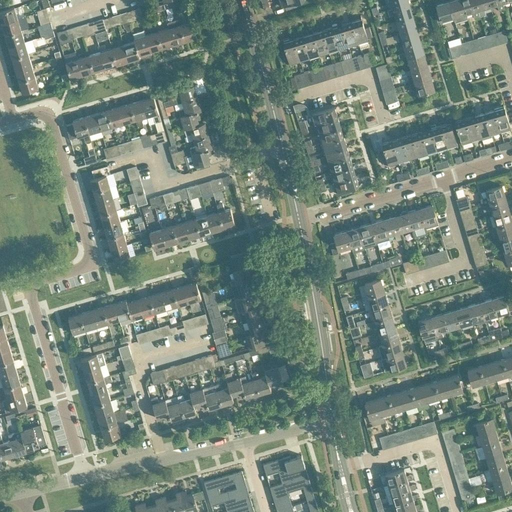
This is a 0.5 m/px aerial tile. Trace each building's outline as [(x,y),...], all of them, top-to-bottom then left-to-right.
[(46,7),(50,6),(49,3),(48,0),(41,0),(43,5),(35,7),(36,10),(46,7)] [(280,0),(282,5),(281,5),(281,6),(285,5),(286,9),(296,7),(294,2),(299,0),(280,0)] [(391,0),(393,8),(394,8),(409,3),(407,0),(391,0)] [(449,1),(454,17),(453,17),(455,23),(468,19),(466,13),(462,0),(452,0),(449,1)] [(462,0),(466,13),(472,11),(474,18),(480,16),(475,0),(462,0)] [(475,0),(480,16),(486,14),(485,12),(484,8),(490,6),(488,0),(475,0)] [(488,0),(490,6),(496,4),(498,11),(505,9),(502,1),(501,0),(488,0)] [(173,1),(162,4),(163,9),(175,6),(173,1)] [(439,12),(435,13),(437,22),(442,21),(442,20),(453,17),(454,17),(449,1),(444,3),(437,5),(437,4),(436,4),(439,12)] [(410,4),(409,3),(394,8),(393,8),(388,9),(389,15),(395,13),(397,20),(413,16),(413,15),(409,4),(410,4)] [(18,18),(14,7),(0,10),(0,17),(2,23),(18,18)] [(46,8),(41,9),(43,14),(38,16),(41,24),(50,21),(46,8)] [(143,17),(142,12),(137,14),(135,9),(126,12),(129,22),(143,17)] [(129,22),(126,12),(112,16),(114,21),(119,19),(121,24),(129,22)] [(413,16),(397,20),(401,33),(417,28),(416,28),(413,16)] [(21,30),(18,18),(2,23),(5,34),(21,30)] [(104,18),(89,23),(90,28),(96,26),(97,31),(95,32),(95,33),(95,34),(96,35),(107,32),(107,28),(104,18)] [(362,18),(351,21),(357,41),(372,36),(369,27),(364,28),(362,18)] [(53,31),(50,21),(41,24),(45,39),(50,37),(48,32),(53,31)] [(197,37),(192,21),(180,24),(185,41),(197,37)] [(357,41),(351,21),(342,24),(349,47),(348,44),(357,41)] [(89,23),(81,25),(84,37),(95,33),(95,32),(97,31),(96,26),(90,28),(89,23)] [(339,50),(331,23),(332,27),(322,30),(328,50),(338,47),(339,50)] [(349,47),(342,24),(337,26),(336,23),(332,24),(331,23),(339,50),(339,49),(348,47),(349,47)] [(185,41),(180,24),(169,28),(174,44),(185,41)] [(174,44),(169,28),(157,31),(162,48),(174,44)] [(417,28),(401,33),(397,34),(399,40),(402,39),(404,45),(420,40),(416,28),(417,28)] [(25,41),(21,30),(5,34),(8,46),(25,41)] [(74,38),(73,33),(67,34),(66,30),(57,32),(60,42),(74,38)] [(328,50),(322,30),(313,33),(319,53),(328,50)] [(498,32),(502,43),(508,41),(505,30),(498,32)] [(162,48),(157,31),(146,35),(151,51),(162,48)] [(502,43),(498,32),(492,34),(496,45),(502,43)] [(319,53),(313,33),(303,36),(309,55),(319,53)] [(496,45),(492,34),(491,34),(486,35),(489,47),(496,45)] [(151,51),(146,35),(134,38),(135,41),(140,57),(151,54),(151,51)] [(489,47),(486,35),(480,37),(483,49),(489,47)] [(309,55),(303,36),(294,39),(300,58),(309,55)] [(480,37),(474,39),(477,51),(483,49),(480,37)] [(300,58),(294,39),(293,39),(289,40),(288,38),(283,39),(283,38),(287,52),(282,53),(285,63),(300,58)] [(477,51),(474,39),(468,41),(471,52),(477,51)] [(420,40),(404,45),(408,57),(407,57),(424,52),(423,52),(420,40)] [(28,53),(25,41),(8,46),(12,58),(28,53)] [(135,41),(124,44),(129,61),(140,57),(135,41)] [(471,52),(468,41),(461,43),(465,54),(471,52)] [(461,43),(455,45),(459,56),(465,54),(461,43)] [(129,61),(124,44),(112,48),(117,64),(129,61)] [(117,64),(112,48),(106,50),(105,45),(99,47),(101,51),(106,68),(117,64)] [(449,46),(453,58),(459,56),(455,45),(453,45),(449,46)] [(106,68),(101,51),(89,55),(94,71),(106,68)] [(369,52),(364,54),(367,67),(373,65),(369,52)] [(424,52),(407,57),(407,58),(408,58),(411,69),(427,65),(427,64),(423,53),(424,52)] [(32,65),(28,53),(12,58),(15,69),(32,65)] [(367,67),(364,54),(358,56),(362,69),(367,67)] [(94,71),(89,55),(78,58),(83,74),(94,71)] [(64,65),(61,56),(55,57),(58,66),(64,65)] [(362,69),(358,56),(352,58),(356,70),(362,69)] [(83,74),(78,58),(66,62),(71,78),(83,74)] [(356,70),(352,58),(346,59),(350,72),(356,70)] [(350,72),(346,59),(341,61),(344,74),(350,72)] [(344,74),(341,61),(335,63),(339,76),(344,74)] [(339,76),(335,63),(329,64),(332,77),(339,76)] [(387,63),(376,66),(378,73),(389,69),(387,63)] [(332,77),(329,64),(323,66),(327,79),(332,77)] [(35,76),(32,65),(15,69),(19,81),(35,76)] [(428,65),(427,65),(411,69),(411,70),(413,75),(408,77),(410,83),(431,77),(431,76),(431,77),(427,65),(428,65)] [(327,79),(323,66),(317,68),(321,81),(327,79)] [(321,81),(317,68),(311,70),(315,83),(321,81)] [(391,76),(389,69),(378,73),(379,79),(391,76)] [(315,83),(311,70),(305,71),(309,85),(315,83)] [(309,85),(305,71),(300,73),(304,86),(309,85)] [(304,86),(300,73),(294,75),(294,77),(298,88),(304,86)] [(39,88),(35,76),(19,81),(22,92),(39,88)] [(393,82),(391,76),(379,79),(381,85),(393,82)] [(431,77),(410,83),(411,89),(415,88),(417,95),(435,89),(434,89),(431,77)] [(394,88),(393,82),(381,85),(383,91),(394,88)] [(194,85),(179,89),(181,96),(176,98),(163,101),(162,97),(158,98),(161,109),(170,106),(183,102),(182,102),(197,97),(194,85)] [(396,94),(394,88),(383,91),(385,97),(396,94)] [(398,100),(396,94),(385,97),(386,104),(398,100)] [(161,121),(154,96),(142,100),(147,116),(153,114),(155,122),(161,121)] [(201,110),(197,97),(182,102),(183,102),(185,109),(179,110),(181,116),(201,110)] [(147,116),(142,100),(131,103),(135,119),(138,127),(144,125),(141,118),(147,116)] [(135,119),(131,103),(119,106),(124,123),(135,119)] [(493,106),(502,132),(501,132),(510,129),(511,130),(511,129),(504,106),(499,108),(498,105),(494,107),(493,106)] [(124,123),(119,106),(108,110),(112,126),(124,123)] [(161,109),(163,118),(168,117),(167,112),(170,111),(171,108),(170,106),(161,109)] [(502,132),(493,106),(494,110),(485,112),(491,135),(492,135),(491,132),(500,129),(501,132),(502,132)] [(315,113),(318,123),(338,117),(335,107),(315,113)] [(112,126),(108,110),(96,113),(101,129),(112,126)] [(203,115),(201,110),(181,116),(184,128),(190,127),(199,124),(197,117),(203,115)] [(491,135),(485,112),(475,115),(482,138),(482,137),(491,135)] [(101,129),(96,113),(85,117),(89,133),(101,129)] [(482,138),(475,115),(465,118),(472,141),(471,138),(481,135),(482,138)] [(89,133),(85,117),(73,120),(74,123),(67,125),(66,124),(70,140),(71,139),(70,138),(83,135),(85,142),(91,140),(89,133)] [(341,126),(338,117),(318,123),(321,132),(341,126)] [(472,141),(465,118),(455,121),(462,144),(463,144),(463,143),(472,141)] [(205,122),(199,124),(190,127),(192,134),(187,135),(188,141),(194,140),(209,135),(205,122)] [(451,123),(441,125),(447,145),(457,142),(451,123)] [(447,145),(441,125),(431,128),(437,148),(447,145)] [(344,136),(341,126),(321,132),(324,142),(344,136)] [(437,148),(431,128),(426,130),(426,127),(421,129),(420,127),(420,128),(421,131),(427,151),(437,148)] [(158,132),(150,135),(151,140),(157,138),(158,143),(167,140),(164,129),(158,131),(158,132)] [(421,131),(412,134),(418,154),(427,151),(421,131)] [(176,144),(173,132),(168,134),(172,145),(176,144)] [(158,143),(157,138),(151,140),(150,135),(147,136),(147,134),(140,136),(144,147),(158,143)] [(418,154),(412,134),(402,137),(408,157),(418,154)] [(212,148),(209,135),(194,140),(196,146),(190,148),(192,154),(212,148)] [(144,147),(140,136),(132,138),(132,140),(127,142),(128,147),(133,145),(135,150),(144,147)] [(347,146),(344,136),(324,142),(327,152),(347,146)] [(408,157),(402,137),(393,140),(398,160),(408,157)] [(398,160),(393,140),(382,143),(385,153),(381,154),(384,164),(398,160)] [(506,149),(504,142),(498,144),(500,150),(506,149)] [(349,155),(347,146),(327,152),(330,161),(349,155)] [(214,153),(212,148),(192,154),(197,170),(210,166),(209,162),(210,162),(208,154),(214,153)] [(171,153),(173,159),(185,156),(183,149),(171,153)] [(84,157),(86,164),(91,163),(98,161),(95,151),(88,153),(89,156),(84,157)] [(463,155),(465,161),(473,158),(471,152),(463,155)] [(353,165),(349,155),(330,161),(333,171),(353,165)] [(454,157),(456,164),(463,162),(461,155),(454,157)] [(186,161),(185,156),(173,159),(174,165),(186,161)] [(447,160),(441,161),(443,168),(449,166),(447,160)] [(106,173),(110,172),(109,171),(108,172),(108,171),(109,170),(108,165),(92,170),(94,178),(90,179),(94,191),(110,186),(106,173)] [(356,174),(353,165),(333,171),(336,180),(333,181),(333,182),(356,174)] [(127,169),(131,183),(136,182),(134,176),(139,175),(136,166),(127,169)] [(409,171),(402,173),(404,179),(410,177),(409,171)] [(359,184),(356,174),(333,182),(336,191),(339,190),(340,195),(350,192),(349,188),(359,184)] [(143,189),(139,175),(134,176),(136,182),(131,183),(133,192),(143,189)] [(221,177),(209,180),(213,192),(225,188),(221,177)] [(213,192),(209,180),(198,184),(201,195),(213,192)] [(201,195),(198,184),(186,187),(190,199),(201,195)] [(486,190),(488,196),(480,199),(482,205),(506,198),(506,197),(505,198),(502,186),(502,185),(486,190),(486,191),(486,190)] [(113,198),(110,186),(94,191),(97,203),(113,198)] [(190,199),(186,187),(172,192),(174,196),(179,195),(180,200),(189,197),(189,199),(190,199)] [(148,203),(143,189),(133,192),(136,201),(141,199),(143,205),(148,203)] [(180,200),(179,195),(174,196),(172,192),(163,194),(167,208),(166,204),(180,200)] [(167,208),(163,194),(149,198),(151,203),(156,202),(157,207),(160,206),(161,210),(168,209),(167,208)] [(456,199),(458,206),(470,202),(468,196),(456,199)] [(117,209),(113,198),(97,203),(101,214),(117,209)] [(506,198),(482,205),(484,211),(492,209),(494,214),(493,214),(493,215),(509,210),(506,198)] [(471,208),(470,202),(458,206),(460,212),(471,208)] [(222,203),(216,204),(219,212),(224,228),(235,224),(230,208),(225,210),(222,203)] [(420,208),(425,224),(425,225),(426,228),(438,224),(432,204),(432,205),(420,208)] [(425,224),(420,208),(408,212),(408,211),(408,212),(413,228),(425,225),(425,224)] [(473,214),(471,208),(460,212),(462,218),(473,214)] [(120,221),(117,209),(101,214),(104,226),(120,221)] [(510,210),(509,210),(493,215),(494,215),(497,227),(511,222),(511,219),(509,210),(510,210)] [(413,228),(408,212),(407,212),(406,211),(402,212),(402,214),(396,216),(396,215),(395,215),(401,232),(413,228)] [(224,228),(219,212),(207,215),(212,231),(224,228)] [(464,224),(475,220),(473,214),(462,218),(464,224)] [(212,231),(207,215),(196,219),(200,235),(212,231)] [(401,232),(395,215),(395,216),(384,219),(383,219),(388,235),(394,234),(397,241),(403,239),(401,232)] [(200,235),(196,219),(184,222),(189,238),(200,235)] [(371,222),(371,223),(377,243),(389,239),(388,235),(383,219),(371,223),(371,222)] [(477,226),(475,220),(464,224),(465,230),(477,226)] [(107,237),(124,232),(120,221),(104,226),(107,237)] [(189,238),(184,222),(173,225),(178,242),(189,238)] [(511,222),(497,227),(501,239),(500,239),(501,239),(511,235),(511,222)] [(359,226),(364,243),(365,248),(377,245),(377,243),(371,223),(359,227),(359,226)] [(178,242),(173,225),(161,229),(166,245),(178,242)] [(365,248),(364,243),(359,226),(358,226),(359,227),(347,230),(352,247),(354,253),(366,250),(365,248)] [(465,230),(467,236),(479,233),(477,226),(465,230)] [(166,245),(161,229),(149,232),(154,249),(166,245)] [(352,247),(347,230),(346,230),(335,234),(335,233),(334,234),(336,241),(330,243),(333,254),(340,252),(340,250),(351,246),(352,247)] [(111,249),(127,244),(124,232),(107,237),(111,249)] [(481,239),(479,233),(467,236),(469,242),(481,239)] [(511,235),(501,239),(505,251),(504,251),(511,249),(511,235)] [(482,245),(481,239),(469,242),(471,248),(482,245)] [(130,256),(127,244),(111,249),(114,260),(130,256)] [(484,251),(482,245),(471,248),(473,254),(484,251)] [(449,261),(446,251),(446,249),(440,251),(443,263),(449,261)] [(439,251),(434,253),(437,264),(443,263),(440,251),(439,251)] [(473,254),(475,260),(486,257),(484,251),(473,254)] [(437,264),(434,253),(427,255),(431,266),(437,264)] [(345,254),(345,265),(356,264),(355,254),(345,254)] [(413,254),(407,256),(409,260),(412,272),(418,270),(415,258),(417,258),(416,254),(413,254)] [(431,266),(427,255),(421,256),(425,268),(431,266)] [(425,268),(421,256),(415,258),(418,270),(425,268)] [(486,257),(475,260),(476,266),(488,263),(486,257)] [(412,272),(409,260),(403,262),(406,274),(412,272)] [(233,271),(235,278),(229,280),(231,285),(252,279),(248,266),(233,271)] [(360,275),(358,269),(346,273),(347,279),(360,275)] [(255,292),(252,279),(231,285),(235,298),(255,292)] [(365,284),(369,296),(384,291),(381,279),(365,283),(365,284)] [(201,298),(196,282),(185,285),(189,302),(201,298)] [(189,302),(185,285),(173,289),(178,305),(189,302)] [(178,305),(173,289),(162,292),(166,308),(178,305)] [(369,296),(362,298),(366,310),(372,308),(388,303),(384,291),(385,291),(384,291),(369,296)] [(166,308),(162,292),(150,296),(155,312),(166,308)] [(257,297),(255,292),(235,298),(238,310),(253,306),(251,299),(257,297)] [(492,298),(497,315),(497,314),(506,312),(507,315),(511,313),(511,302),(507,304),(504,295),(492,299),(492,298)] [(155,312),(150,296),(139,299),(143,315),(155,312)] [(497,315),(492,298),(492,299),(480,302),(486,322),(491,320),(490,316),(496,314),(496,315),(497,315)] [(126,299),(115,303),(119,319),(121,325),(133,322),(132,319),(127,302),(126,299)] [(143,315),(139,299),(127,302),(132,319),(143,315)] [(486,322),(480,302),(479,302),(468,306),(468,305),(467,306),(472,322),(473,322),(473,321),(478,320),(479,324),(486,322)] [(119,319),(115,303),(103,306),(108,323),(119,319)] [(388,304),(388,303),(372,308),(376,320),(375,320),(376,320),(392,315),(391,315),(388,304)] [(259,304),(253,306),(238,310),(242,322),(263,316),(259,304)] [(108,323),(103,306),(92,310),(96,326),(108,323)] [(472,322),(467,306),(456,310),(455,309),(460,326),(460,325),(472,322)] [(460,326),(455,309),(455,310),(443,313),(448,329),(460,325),(460,326)] [(96,326),(92,310),(80,313),(85,329),(96,326)] [(85,329),(80,313),(68,317),(73,333),(85,329)] [(206,313),(191,318),(193,322),(198,321),(199,326),(209,323),(206,313)] [(448,329),(443,313),(431,317),(431,316),(431,317),(437,337),(437,338),(443,337),(441,331),(447,329),(448,329)] [(215,318),(210,319),(214,331),(224,328),(226,328),(222,315),(215,318)] [(392,315),(376,320),(370,322),(372,328),(378,326),(380,332),(379,332),(379,333),(395,328),(395,327),(395,328),(391,316),(392,316),(392,315)] [(266,329),(263,316),(242,322),(246,335),(266,329)] [(437,337),(431,317),(430,317),(431,317),(419,321),(419,320),(418,320),(425,342),(432,340),(432,338),(437,337)] [(199,326),(198,321),(193,322),(191,318),(182,320),(185,330),(199,326)] [(185,330),(182,320),(168,324),(170,329),(175,328),(176,333),(185,330)] [(176,333),(175,328),(170,329),(168,324),(159,327),(159,325),(162,337),(176,333)] [(355,327),(350,328),(353,338),(361,335),(358,326),(355,327)] [(152,329),(145,331),(147,336),(152,335),(153,340),(162,337),(159,327),(152,329)] [(224,328),(214,331),(212,332),(216,344),(228,341),(224,328)] [(396,328),(395,328),(379,333),(380,333),(383,344),(383,345),(399,340),(395,328),(396,328)] [(268,334),(266,329),(246,335),(250,348),(265,343),(262,336),(268,334)] [(153,340),(152,335),(147,336),(145,331),(136,334),(135,331),(138,340),(139,344),(153,340)] [(503,337),(501,331),(489,334),(491,340),(503,337)] [(491,340),(489,334),(477,338),(479,344),(491,340)] [(0,350),(10,348),(7,336),(0,338),(0,350)] [(101,343),(103,348),(115,345),(113,340),(101,343)] [(399,340),(383,345),(383,344),(378,346),(382,359),(387,357),(403,352),(402,352),(399,340)] [(230,347),(228,341),(216,344),(218,350),(230,347)] [(90,347),(91,349),(91,352),(103,348),(101,343),(90,347)] [(118,347),(123,361),(128,360),(126,354),(131,353),(128,344),(118,347)] [(91,352),(91,349),(90,347),(78,350),(80,355),(85,354),(91,352)] [(230,347),(218,350),(220,357),(232,353),(230,347)] [(0,363),(13,360),(10,348),(0,350),(0,363)] [(105,361),(102,352),(81,358),(84,370),(100,365),(106,364),(105,361)] [(403,352),(387,357),(390,369),(390,370),(406,365),(406,364),(402,353),(403,352)] [(135,367),(131,353),(126,354),(128,360),(123,361),(125,370),(127,369),(135,367)] [(216,366),(213,354),(207,356),(210,368),(216,366)] [(511,373),(511,355),(503,359),(508,375),(511,373)] [(210,368),(207,356),(200,357),(204,370),(210,368)] [(194,359),(198,372),(204,370),(200,357),(194,359)] [(198,372),(194,359),(188,361),(192,373),(198,372)] [(508,375),(503,359),(491,362),(496,379),(508,375)] [(13,360),(0,363),(0,373),(1,376),(17,371),(13,360)] [(182,363),(185,375),(192,373),(188,361),(182,363)] [(496,379),(491,362),(479,366),(484,382),(496,379)] [(185,375),(182,363),(175,365),(179,377),(185,375)] [(269,364),(264,365),(265,370),(266,375),(267,375),(270,384),(276,382),(278,388),(284,386),(278,366),(270,368),(269,364)] [(104,377),(100,365),(84,370),(88,382),(104,377)] [(173,379),(179,377),(175,365),(169,367),(173,379)] [(484,382),(479,366),(468,369),(473,386),(484,382)] [(125,370),(122,371),(124,378),(126,383),(131,381),(129,376),(129,375),(130,374),(132,374),(137,372),(135,367),(127,369),(125,370)] [(173,379),(169,367),(163,369),(166,381),(173,379)] [(166,381),(163,369),(157,370),(160,383),(166,381)] [(160,383),(157,370),(150,372),(154,385),(160,383)] [(20,383),(17,371),(1,376),(4,387),(20,383)] [(231,372),(225,374),(227,381),(229,386),(232,396),(239,394),(241,399),(246,398),(240,377),(233,379),(231,372)] [(269,385),(270,384),(267,375),(266,375),(260,377),(258,372),(252,373),(254,378),(259,394),(271,390),(269,385)] [(458,374),(446,378),(451,394),(463,391),(458,374)] [(107,388),(105,383),(112,380),(110,375),(104,377),(88,382),(91,393),(107,388)] [(259,394),(254,378),(247,380),(246,375),(240,377),(246,398),(259,394)] [(451,394),(446,378),(435,381),(440,397),(451,394)] [(134,392),(131,381),(126,383),(127,388),(128,389),(124,391),(125,395),(134,392)] [(440,397),(435,381),(423,385),(428,401),(440,397)] [(24,394),(20,383),(4,387),(8,399),(24,394)] [(232,396),(229,386),(222,388),(220,383),(215,384),(216,389),(217,389),(221,405),(234,401),(232,396)] [(208,387),(203,388),(209,409),(221,405),(217,389),(216,389),(215,384),(208,387)] [(428,401),(423,385),(412,388),(417,404),(428,401)] [(111,400),(107,388),(91,393),(94,405),(111,400)] [(209,409),(203,388),(190,392),(192,397),(195,407),(201,405),(203,410),(209,409)] [(417,404),(412,388),(400,391),(405,408),(417,404)] [(405,408),(400,391),(389,395),(394,411),(405,408)] [(27,406),(24,394),(8,399),(2,400),(6,412),(27,406)] [(195,407),(192,397),(185,399),(183,394),(178,395),(179,401),(184,416),(188,415),(189,416),(190,417),(194,416),(195,414),(195,413),(196,412),(195,407)] [(394,411),(389,395),(377,399),(382,415),(394,411)] [(171,420),(165,399),(158,401),(157,396),(151,398),(157,418),(164,416),(166,421),(171,420)] [(179,401),(172,403),(170,398),(165,399),(171,420),(184,416),(179,401)] [(382,415),(377,399),(365,402),(368,409),(369,416),(370,418),(382,415)] [(114,411),(111,400),(94,405),(98,416),(114,411)] [(114,411),(98,416),(101,428),(117,423),(123,421),(119,410),(114,411)] [(492,417),(476,422),(479,434),(496,429),(492,417)] [(434,421),(425,423),(429,435),(438,433),(434,421)] [(121,434),(118,425),(117,423),(101,428),(105,439),(121,434)] [(425,423),(419,425),(423,437),(429,435),(425,423)] [(419,425),(412,427),(414,433),(412,434),(414,440),(423,437),(419,425)] [(34,427),(21,431),(22,436),(23,436),(26,445),(27,451),(40,447),(34,427)] [(412,427),(402,430),(406,442),(414,440),(412,434),(414,433),(412,427)] [(442,431),(444,441),(457,437),(454,428),(442,431)] [(499,441),(496,429),(479,434),(483,445),(499,441)] [(402,430),(396,432),(400,444),(406,442),(402,430)] [(0,432),(0,431),(0,452),(2,459),(15,455),(10,440),(3,442),(1,436),(0,432)] [(396,432),(389,434),(391,440),(389,441),(391,447),(400,444),(396,432)] [(27,451),(26,445),(25,445),(23,436),(22,436),(16,438),(14,433),(8,434),(10,440),(15,455),(27,451)] [(389,434),(379,437),(383,449),(391,447),(389,441),(391,440),(389,434)] [(458,443),(457,437),(444,441),(446,446),(458,443)] [(502,452),(499,441),(483,445),(486,457),(502,452)] [(446,446),(448,454),(454,452),(455,454),(461,452),(458,443),(446,446)] [(463,460),(461,452),(455,454),(454,452),(448,454),(451,463),(463,460)] [(506,463),(502,452),(486,457),(489,468),(506,463)] [(290,456),(263,464),(266,475),(279,471),(282,482),(282,483),(308,475),(304,463),(293,466),(290,456)] [(465,465),(463,460),(451,463),(453,469),(465,465)] [(509,475),(506,463),(489,468),(493,480),(509,475)] [(453,469),(455,477),(461,475),(462,477),(468,475),(465,465),(453,469)] [(404,469),(385,474),(388,484),(407,478),(408,480),(413,479),(411,474),(406,476),(404,469)] [(242,470),(204,481),(208,496),(220,493),(218,487),(245,479),(242,470)] [(282,498),(274,500),(277,509),(292,505),(288,492),(303,487),(307,500),(315,498),(308,475),(282,483),(282,482),(278,484),(282,498)] [(470,483),(468,475),(462,477),(461,475),(455,477),(458,486),(470,483)] [(511,487),(511,484),(509,475),(493,480),(497,492),(510,488),(511,487)] [(409,485),(408,480),(407,478),(388,484),(391,494),(410,488),(411,490),(416,489),(414,484),(409,485)] [(472,489),(470,483),(458,486),(460,492),(472,489)] [(220,493),(208,496),(211,505),(226,501),(229,510),(252,503),(249,492),(240,495),(237,488),(220,493)] [(412,495),(411,490),(410,488),(391,494),(394,503),(413,498),(414,500),(419,499),(417,494),(412,495)] [(511,494),(510,488),(497,492),(499,500),(499,501),(511,497),(511,494)] [(460,492),(462,501),(474,497),(472,489),(460,492)] [(186,490),(181,491),(187,511),(198,511),(196,505),(193,494),(193,493),(187,495),(186,490)] [(187,511),(181,491),(176,493),(178,498),(173,499),(176,511),(187,511)] [(176,511),(173,499),(167,501),(165,496),(160,497),(164,511),(176,511)] [(164,511),(160,497),(156,499),(157,504),(152,505),(153,511),(164,511)] [(294,511),(292,505),(277,509),(277,511),(318,511),(315,498),(307,500),(310,511),(294,511)] [(415,505),(414,500),(413,498),(394,503),(396,511),(401,511),(416,508),(417,510),(422,508),(420,503),(415,505)] [(153,511),(152,505),(146,507),(145,502),(140,503),(142,511),(153,511)] [(142,511),(140,503),(135,505),(136,510),(131,511),(142,511)] [(227,511),(254,511),(252,503),(229,510),(227,510),(227,511)]
